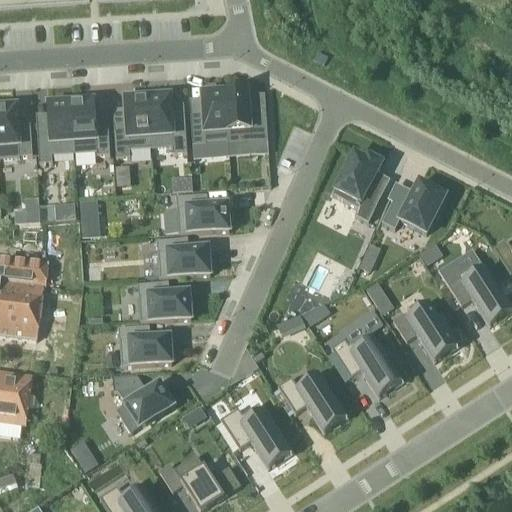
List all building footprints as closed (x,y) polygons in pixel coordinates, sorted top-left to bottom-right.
[(238,94),(225,95),(229,148),(267,146),(265,120),(248,122),(247,102),(246,96),(238,97),(238,94)] [(202,125),(190,125),(191,151),(192,163),(199,162),(198,158),(199,158),(199,150),(229,148),(225,95),(208,96),(209,99),(201,99),(202,118),(202,125)] [(161,99),(146,100),(150,154),(171,153),(172,160),(186,159),(183,126),(171,127),(170,111),(169,102),(161,102),(161,99)] [(125,130),(112,131),(115,164),(129,163),(128,156),(150,154),(146,100),(131,101),(131,104),(123,105),(124,114),(125,130)] [(84,104),(69,105),(73,160),(95,158),(96,161),(109,161),(107,131),(94,132),(93,116),(92,107),(84,107),(84,104)] [(48,135),(36,136),(38,169),(51,168),(51,161),(73,160),(69,105),(54,106),(55,109),(47,110),(47,119),(48,135)] [(7,109),(0,109),(0,164),(19,163),(31,162),(30,136),(17,137),(16,131),(15,112),(7,112),(7,109)] [(353,159),(331,202),(358,216),(355,222),(367,228),(380,203),(368,197),(377,179),(382,169),(367,162),(365,165),(353,159)] [(393,235),(398,226),(404,215),(413,198),(400,191),(394,188),(386,206),(391,208),(380,228),(393,235)] [(419,188),(399,227),(426,240),(445,202),(419,188)] [(199,200),(175,202),(177,241),(228,237),(227,233),(231,232),(230,215),(226,215),(226,210),(206,212),(200,212),(199,200)] [(14,231),(39,229),(37,204),(24,204),(24,216),(13,217),(14,231)] [(96,206),(79,207),(80,220),(97,219),(96,206)] [(180,244),(155,246),(158,285),(209,281),(208,277),(212,276),(211,259),(207,259),(207,254),(187,256),(180,256),(180,244)] [(511,253),(507,246),(494,254),(511,281),(511,280),(511,253)] [(426,271),(436,265),(429,253),(418,260),(426,271)] [(0,341),(35,346),(44,268),(0,263),(0,262),(0,341)] [(461,283),(449,291),(462,312),(473,305),(490,332),(511,318),(511,315),(486,275),(464,289),(461,283)] [(160,288),(136,290),(139,329),(190,325),(189,321),(193,320),(191,303),(188,303),(188,299),(168,300),(161,300),(160,288)] [(405,319),(393,327),(407,348),(418,341),(435,368),(457,353),(430,311),(409,325),(405,319)] [(141,332),(117,334),(120,373),(170,369),(170,365),(173,365),(172,347),(169,347),(168,343),(149,344),(142,344),(141,332)] [(350,355),(338,362),(351,383),(362,376),(379,403),(401,388),(375,346),(354,360),(350,355)] [(0,377),(0,425),(23,429),(29,382),(0,377)] [(127,381),(102,382),(103,396),(111,396),(120,408),(107,416),(122,439),(164,412),(162,408),(165,406),(156,391),(153,393),(150,389),(132,401),(128,395),(127,381)] [(294,390),(282,398),(296,419),(307,412),(324,439),(347,424),(320,382),(298,396),(294,390)] [(238,426),(227,434),(240,455),(251,448),(268,475),(291,460),(264,417),(242,432),(238,426)] [(62,430),(45,428),(44,438),(61,440),(62,430)] [(175,467),(163,475),(176,496),(187,489),(201,511),(209,511),(227,501),(199,459),(178,472),(175,467)] [(29,467),(27,491),(27,492),(38,493),(41,469),(38,468),(29,467)] [(117,504),(105,511),(152,511),(142,496),(121,509),(117,504)]
